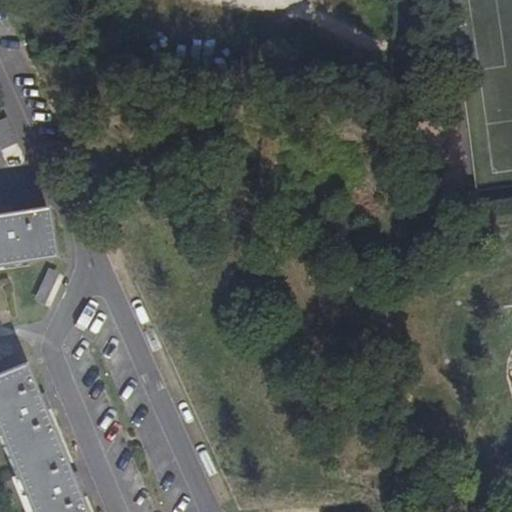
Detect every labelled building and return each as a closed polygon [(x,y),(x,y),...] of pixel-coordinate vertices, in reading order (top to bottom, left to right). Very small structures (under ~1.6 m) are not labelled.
[(0,121),(0,147),(13,143),(5,119),(0,121)] [(0,201),(0,209),(10,208),(9,200),(0,201)] [(0,262),(51,255),(43,203),(13,208),(10,208),(0,209),(0,262)] [(46,268),(33,300),(51,307),(64,275),(46,268)] [(0,356),(0,439),(17,479),(24,496),(30,511),(86,511),(38,395),(19,349),(0,356)] [(16,498),(24,496),(17,479),(9,482),(16,498)]
